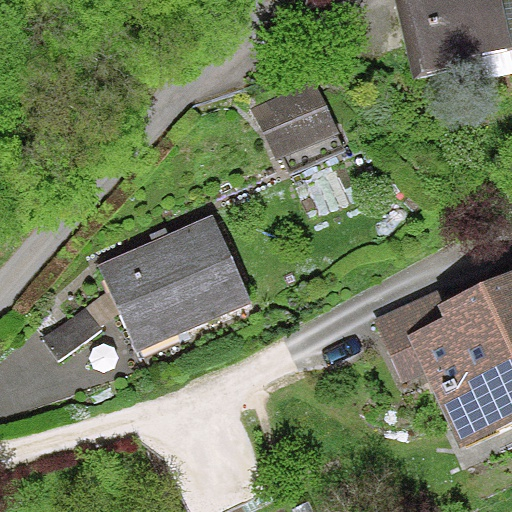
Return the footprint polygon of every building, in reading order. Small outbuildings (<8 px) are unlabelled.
[(487,0),(419,0),(396,5),(413,83),(476,69),(475,64),(500,58),(487,0)] [(255,110),(282,171),(337,147),(308,84),(255,110)] [(97,274),(133,357),(244,309),(209,226),(97,274)] [(511,285),(479,301),(511,373),(511,263),(504,267),(511,284),(511,285)] [(437,297),(373,326),(390,363),(418,351),(457,437),(488,423),(494,437),(511,428),(511,373),(479,301),(445,316),(437,297)] [(98,334),(82,312),(39,344),(55,365),(98,334)]
